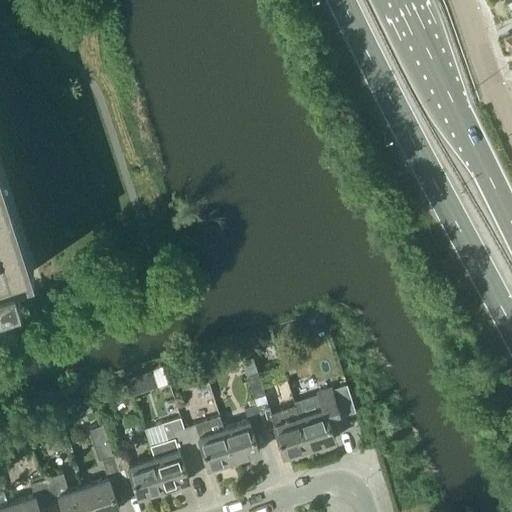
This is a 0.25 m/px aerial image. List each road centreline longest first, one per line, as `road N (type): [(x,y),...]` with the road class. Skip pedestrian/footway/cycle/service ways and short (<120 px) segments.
road 1 (trunk): [(341,0),(511,328)]
road 2 (trunk): [(511,221),(403,0)]
road 3 (unclassified): [(511,125),(461,0)]
